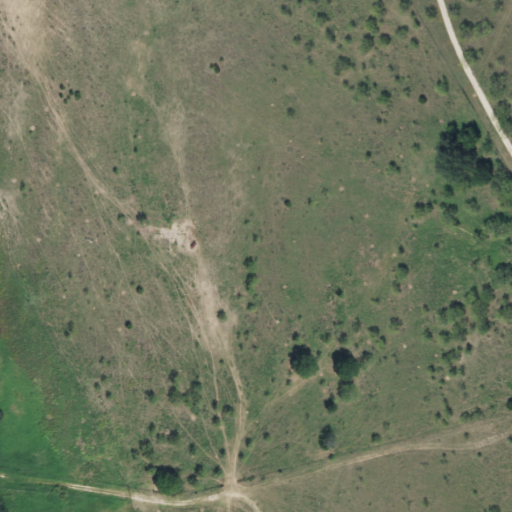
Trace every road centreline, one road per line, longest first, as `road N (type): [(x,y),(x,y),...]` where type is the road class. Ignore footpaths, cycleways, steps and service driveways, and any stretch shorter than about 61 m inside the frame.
road 1 (residential): [(144,490),(215,498),(243,426),(335,342),(364,300),(446,115),(511,11)]
road 2 (residential): [(215,498),(511,419)]
road 3 (residential): [(243,426),(144,490),(0,466)]
